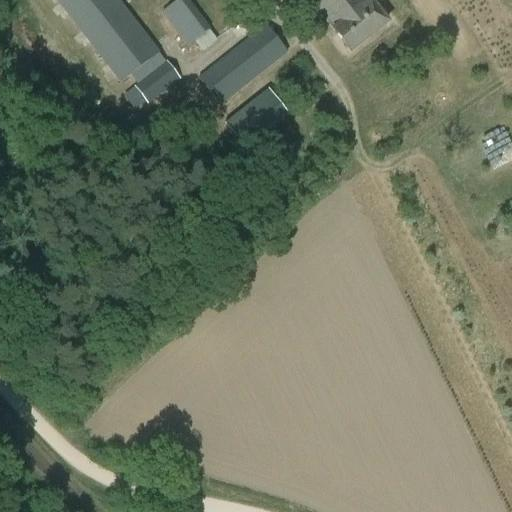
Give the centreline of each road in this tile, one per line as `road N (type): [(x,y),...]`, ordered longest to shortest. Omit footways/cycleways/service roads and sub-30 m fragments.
road 1 (track): [(0,382),(75,462),(110,482),(239,511)]
road 2 (track): [(335,86),(346,101),(354,151),(374,169),(401,160),(511,74)]
road 3 (track): [(23,0),(126,112)]
